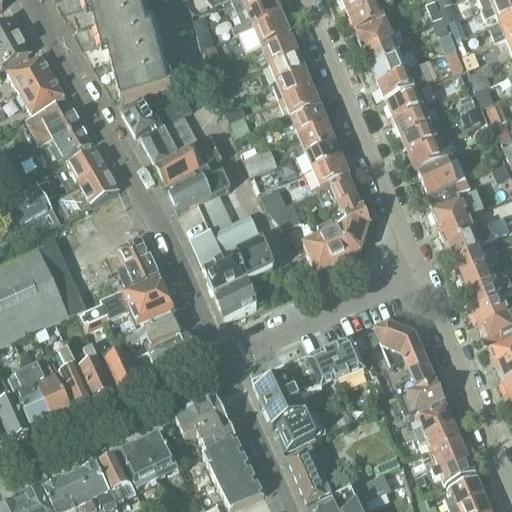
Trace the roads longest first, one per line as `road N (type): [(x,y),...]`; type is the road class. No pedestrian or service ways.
road 1 (residential): [(227,373),(35,0)]
road 2 (residential): [(328,324),(310,285),(248,209),(224,157),(162,8),(181,0)]
road 3 (residential): [(415,282),(303,0)]
road 4 (residential): [(227,373),(0,490)]
road 5 (residential): [(511,486),(415,282)]
road 6 (residential): [(290,511),(227,373)]
